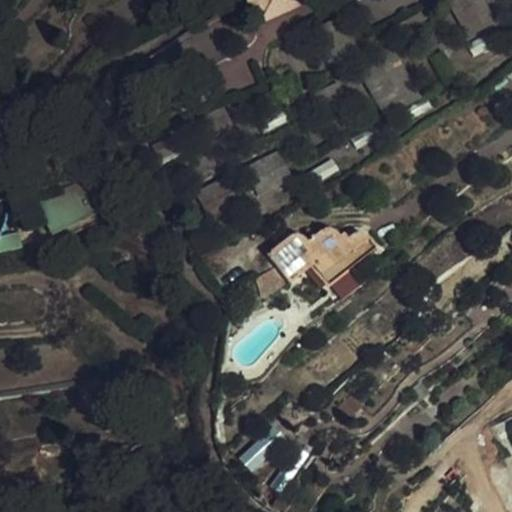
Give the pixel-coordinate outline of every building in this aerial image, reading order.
[(247,0),(254,16),(293,0),(247,0)] [(297,0),(293,0),(254,16),(258,24),(300,7),(297,0)] [(495,23),(481,0),(458,0),(451,4),(470,37),(495,23)] [(342,18),(316,30),(330,63),(357,51),(342,18)] [(499,41),(493,30),(468,46),(474,56),(499,41)] [(388,116),(402,108),(421,97),(394,49),(361,67),(388,116)] [(326,129),(355,116),(341,83),(312,96),(326,129)] [(421,97),(402,108),(409,121),(431,109),(424,96),(421,97)] [(216,153),(242,140),(226,107),(200,119),(216,153)] [(382,133),(376,124),(353,137),(358,147),(382,133)] [(184,149),(178,134),(155,145),(162,159),(184,149)] [(290,177),(275,152),(244,170),(258,195),(290,177)] [(337,170),(332,161),(310,174),(315,183),(337,170)] [(196,195),(210,220),(242,202),(228,178),(196,195)] [(53,233),(91,217),(79,189),(41,205),(53,233)] [(290,235),(268,253),(291,283),(314,266),(328,284),(375,248),(364,235),(353,235),(350,238),(343,232),(339,235),(328,229),(321,230),(305,240),(297,234),(290,235)] [(279,283),(268,270),(256,279),(261,295),(279,283)] [(243,462),(253,470),(281,435),(272,428),(243,462)]
